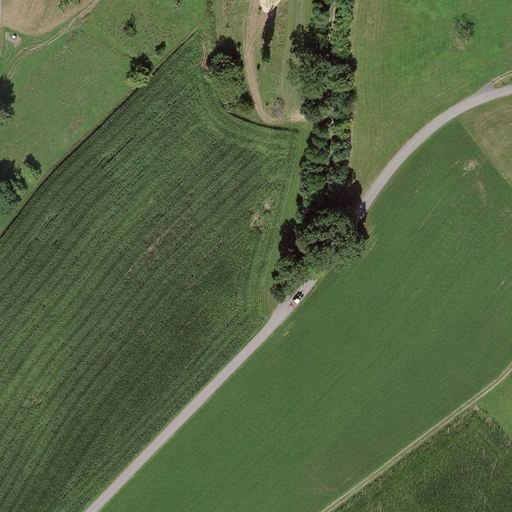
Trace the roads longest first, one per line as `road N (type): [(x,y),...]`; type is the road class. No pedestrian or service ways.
road 1 (unclassified): [(511,90),(459,108),(407,148),(281,314),(90,511)]
road 2 (track): [(332,0),(325,172),(281,314)]
road 3 (track): [(511,365),(326,511)]
